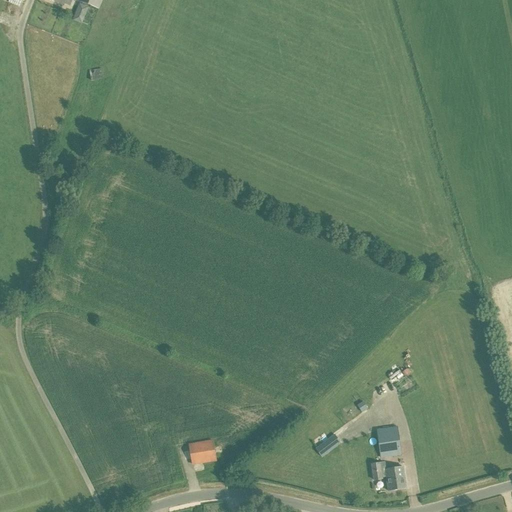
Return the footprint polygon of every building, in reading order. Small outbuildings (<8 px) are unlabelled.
[(78,0),(78,1),(98,9),(99,9),(102,0),(78,0)] [(79,4),(73,21),(83,25),(89,8),(79,4)] [(91,82),(104,79),(102,69),(89,71),(91,82)] [(362,412),(368,409),(363,401),(357,405),(362,412)] [(397,429),(377,432),(380,448),(387,447),(389,457),(401,455),(397,429)] [(322,457),(338,445),(332,437),(316,449),(322,457)] [(193,465),(216,460),(212,441),(190,446),(193,465)] [(388,491),(406,488),(403,467),(385,470),(384,463),(371,465),(374,480),(382,479),(382,477),(386,477),(388,491)]
